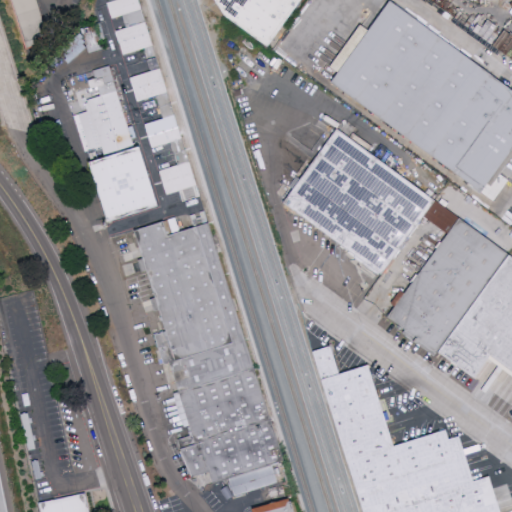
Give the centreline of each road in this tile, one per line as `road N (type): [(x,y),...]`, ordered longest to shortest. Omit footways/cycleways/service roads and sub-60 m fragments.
road 1 (residential): [(194,511),(155,457),(93,243),(30,160),(0,80)]
road 2 (primary): [(124,467),(69,302),(0,180)]
road 3 (residential): [(291,284),(511,446)]
